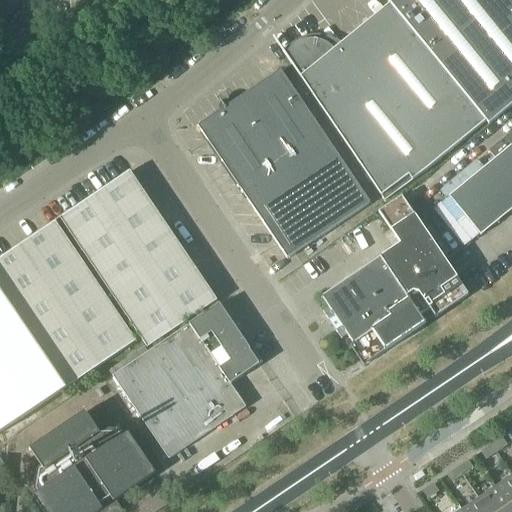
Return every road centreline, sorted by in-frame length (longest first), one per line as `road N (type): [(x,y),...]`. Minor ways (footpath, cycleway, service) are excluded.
road 1 (unclassified): [(318,385),(137,118)]
road 2 (unclassified): [(137,118),(280,0)]
road 3 (tertiary): [(364,439),(511,338)]
road 4 (unclassified): [(0,211),(137,118)]
road 5 (tertiary): [(255,511),(364,439)]
